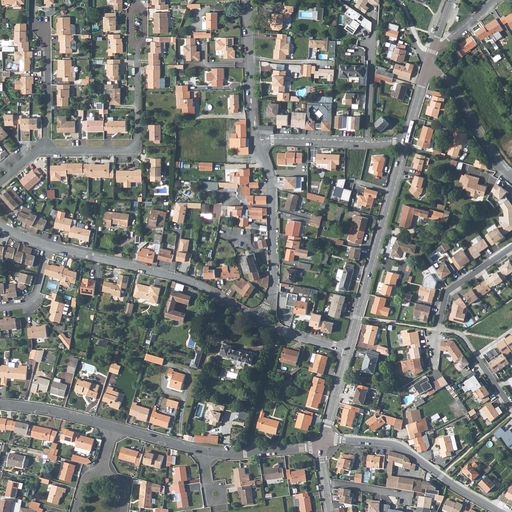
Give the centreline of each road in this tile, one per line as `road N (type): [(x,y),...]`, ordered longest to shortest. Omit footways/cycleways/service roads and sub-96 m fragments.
road 1 (residential): [(47,246),(186,281),(259,319)]
road 2 (tertiary): [(347,349),(403,145)]
road 3 (residential): [(322,443),(397,445),(501,511)]
road 4 (residential): [(45,150),(130,150),(137,139),(136,46)]
road 5 (residential): [(259,319),(272,290),(273,243),(270,178),(257,145)]
road 6 (residential): [(31,0),(31,22),(46,42),(45,150)]
road 7 (residential): [(257,145),(247,0)]
road 8 (residential): [(426,70),(449,83),(511,179)]
